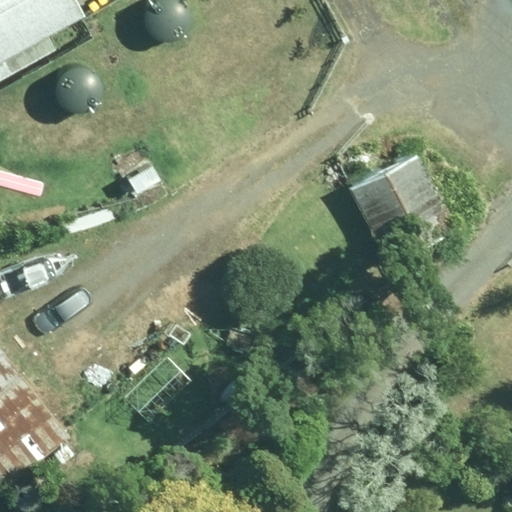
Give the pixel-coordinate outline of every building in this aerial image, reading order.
[(0,0),(0,68),(44,45),(36,29),(71,10),(65,0),(0,0)] [(131,0),(130,4),(127,8),(126,14),(126,19),(126,24),(128,30),(130,34),(133,39),(137,42),(142,46),(147,48),(152,49),(157,49),(163,49),(168,47),(173,45),(177,42),(181,38),(184,33),(186,29),(187,23),(188,18),(187,12),(186,7),(183,2),(181,0),(131,0)] [(75,55),(71,54),(65,54),(60,55),(55,57),(50,59),(46,63),(42,67),(39,72),(37,77),(36,82),(36,88),(37,93),(39,98),(42,103),(45,107),(50,111),(54,114),(59,115),(65,116),(70,116),(76,116),(81,114),(86,111),(90,107),(93,103),(96,99),(98,93),(99,88),(99,83),(98,77),(96,72),(93,67),(90,63),(86,60),(81,57),(76,55),(75,55)] [(406,143),(333,181),(369,249),(442,211),(406,143)] [(0,490),(68,434),(0,351),(0,490)]
